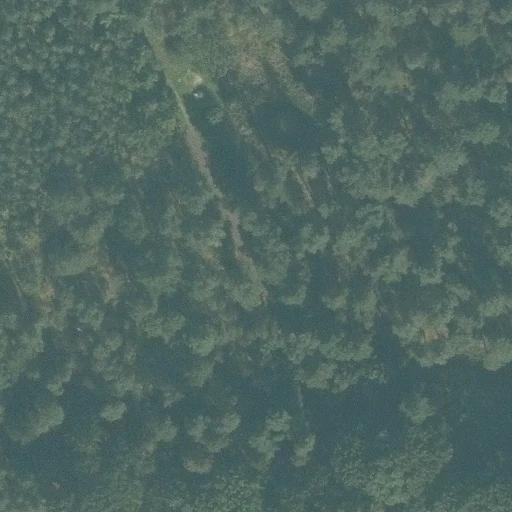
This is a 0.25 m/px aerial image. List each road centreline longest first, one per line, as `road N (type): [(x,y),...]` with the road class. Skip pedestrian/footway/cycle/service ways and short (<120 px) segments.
road 1 (track): [(305,0),(163,72),(339,460)]
road 2 (track): [(316,463),(0,417)]
road 3 (track): [(511,457),(339,460)]
